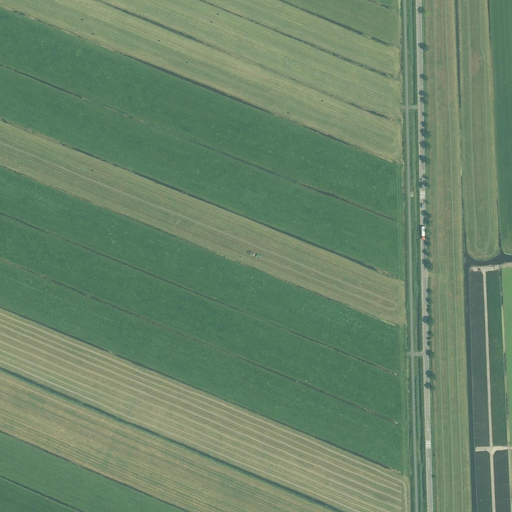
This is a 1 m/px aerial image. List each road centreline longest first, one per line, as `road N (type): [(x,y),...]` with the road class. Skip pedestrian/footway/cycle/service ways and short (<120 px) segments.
road 1 (tertiary): [(429,511),(417,0)]
road 2 (track): [(493,511),(483,269)]
